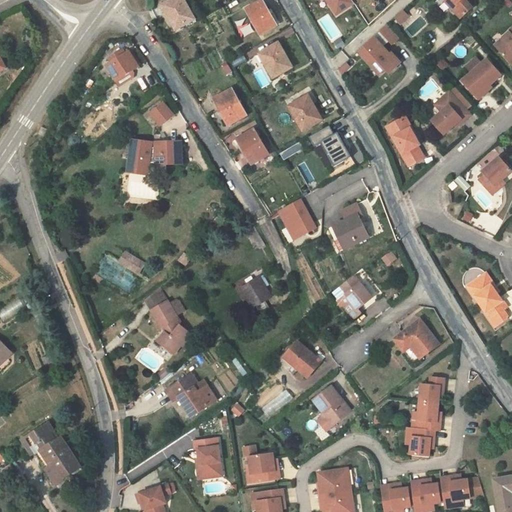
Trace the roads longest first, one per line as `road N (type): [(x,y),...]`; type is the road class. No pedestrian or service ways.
road 1 (residential): [(102,511),(105,415),(3,151)]
road 2 (residential): [(469,350),(453,457),(396,469),(375,447),(348,441),(307,466),(305,511)]
road 3 (residential): [(103,6),(131,24),(257,218)]
road 4 (unclassified): [(286,0),(377,163),(394,211)]
road 5 (tertiary): [(3,151),(85,25)]
road 6 (residential): [(418,202),(511,113)]
